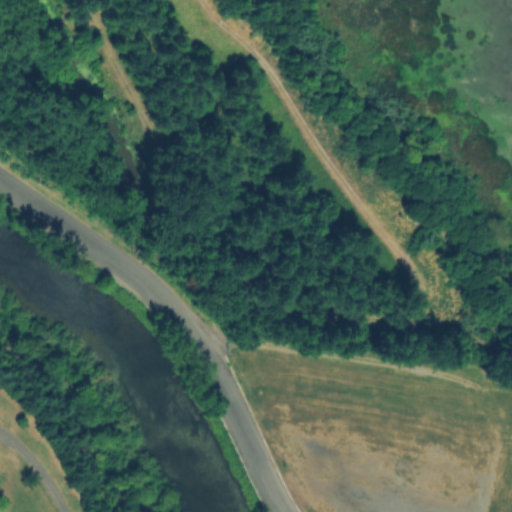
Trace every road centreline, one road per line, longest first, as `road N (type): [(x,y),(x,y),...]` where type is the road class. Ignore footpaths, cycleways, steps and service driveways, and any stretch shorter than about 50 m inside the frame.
road 1 (track): [(213,0),(421,275),(424,293),(406,310),(243,309),(184,326)]
road 2 (residential): [(282,511),(196,341),(171,308),(0,184)]
